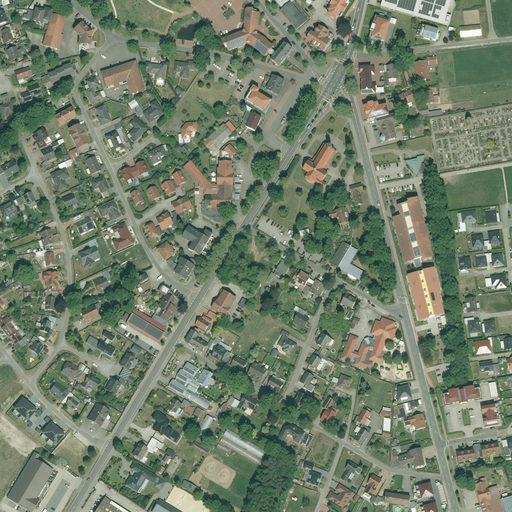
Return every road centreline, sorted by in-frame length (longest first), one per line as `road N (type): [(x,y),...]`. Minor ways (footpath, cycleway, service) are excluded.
road 1 (residential): [(73,87),(143,244),(166,278),(199,297)]
road 2 (residential): [(36,173),(68,268),(61,344),(31,382)]
road 3 (secondary): [(404,310),(352,104)]
road 4 (residential): [(110,35),(303,79)]
road 5 (unclassified): [(511,38),(391,53),(347,50)]
road 6 (residential): [(280,408),(338,281)]
road 7 (secondary): [(438,445),(404,310)]
road 8 (residential): [(171,340),(280,408)]
road 9 (secondary): [(109,447),(171,340)]
